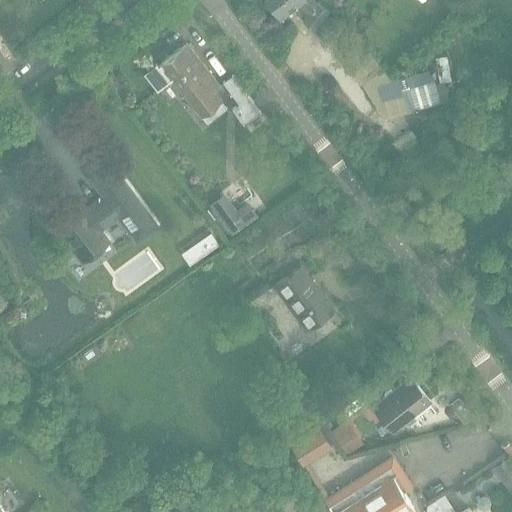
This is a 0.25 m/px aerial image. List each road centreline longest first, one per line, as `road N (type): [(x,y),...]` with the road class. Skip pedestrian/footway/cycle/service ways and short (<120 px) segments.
road 1 (tertiary): [(511,403),(210,0)]
road 2 (tertiary): [(117,0),(0,89)]
